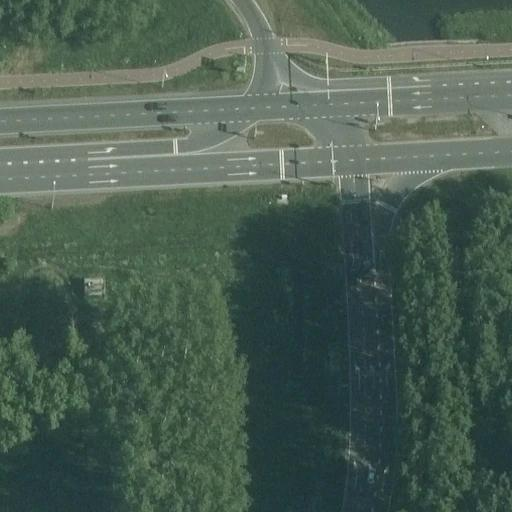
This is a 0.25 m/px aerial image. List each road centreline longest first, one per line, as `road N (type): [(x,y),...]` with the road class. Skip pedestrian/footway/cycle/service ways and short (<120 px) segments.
road 1 (primary): [(84,175),(360,160)]
road 2 (motorway): [(365,511),(373,429),(366,250)]
road 3 (trunk): [(249,110),(0,123)]
road 4 (motorway): [(84,175),(210,140),(249,110)]
road 5 (motorway): [(390,103),(295,79),(264,47)]
road 6 (motorway): [(366,250),(395,193),(441,157)]
road 7 (primary): [(511,96),(390,103)]
